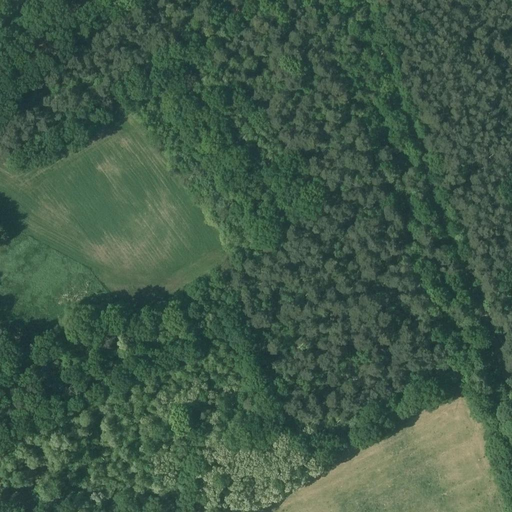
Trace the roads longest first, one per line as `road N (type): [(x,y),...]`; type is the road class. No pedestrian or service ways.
road 1 (track): [(511,397),(370,0)]
road 2 (track): [(0,167),(35,164),(260,0)]
